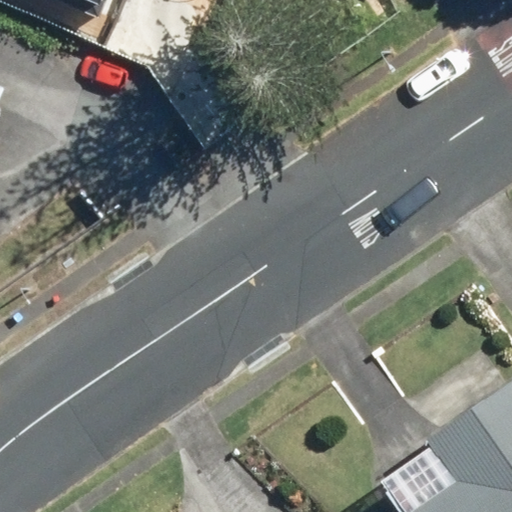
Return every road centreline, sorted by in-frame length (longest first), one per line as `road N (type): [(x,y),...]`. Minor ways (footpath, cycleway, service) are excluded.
road 1 (residential): [(0,453),(90,379),(308,230)]
road 2 (residential): [(176,0),(188,57),(308,230)]
road 3 (residential): [(308,230),(511,90)]
